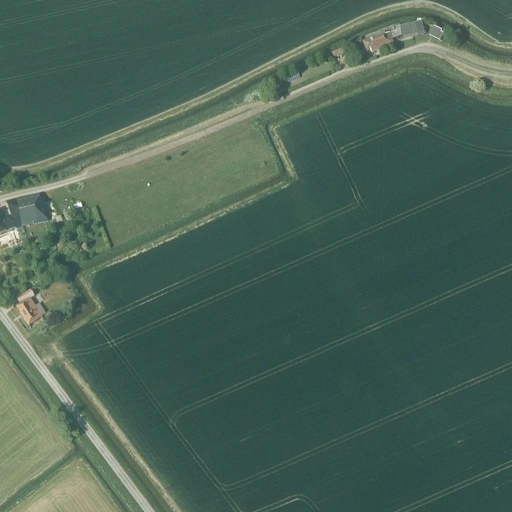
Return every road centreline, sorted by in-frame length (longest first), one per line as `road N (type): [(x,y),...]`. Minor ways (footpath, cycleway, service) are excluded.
road 1 (track): [(85,176),(414,51),(511,81)]
road 2 (unclassified): [(149,511),(0,314)]
